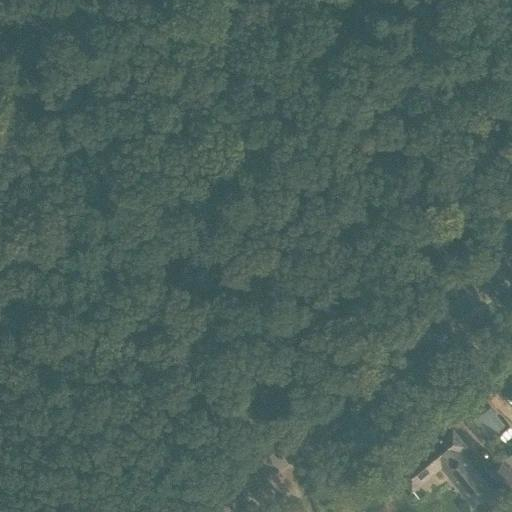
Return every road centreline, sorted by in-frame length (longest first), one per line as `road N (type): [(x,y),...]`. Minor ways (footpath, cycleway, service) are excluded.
road 1 (track): [(0,116),(279,461)]
road 2 (tertiary): [(218,511),(511,270)]
